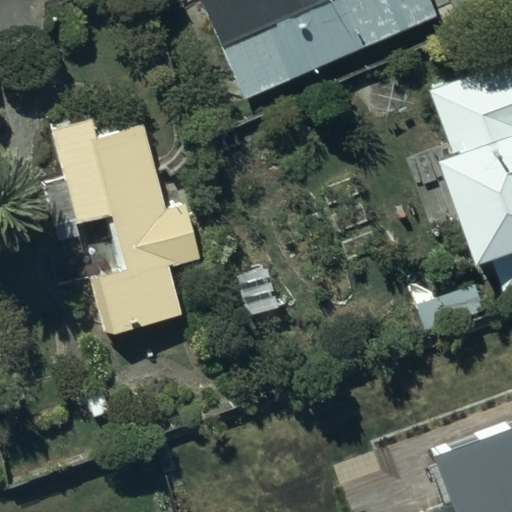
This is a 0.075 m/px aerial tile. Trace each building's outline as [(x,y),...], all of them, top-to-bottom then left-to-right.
[(422,0),(192,0),(235,95),(427,10),(422,0)] [(511,49),(418,85),(439,140),(418,148),(458,254),(477,246),(494,290),(511,283),(511,49)] [(47,126),(58,178),(36,183),(45,225),(100,213),(111,261),(83,267),(98,331),(178,313),(167,264),(195,258),(182,197),(157,203),(139,121),(98,131),(94,116),(47,126)] [(347,148),(263,152),(264,195),(349,191),(347,148)] [(475,309),(464,279),(409,300),(420,330),(475,309)] [(446,498),(407,511),(511,511),(511,411),(426,443),(446,498)]
